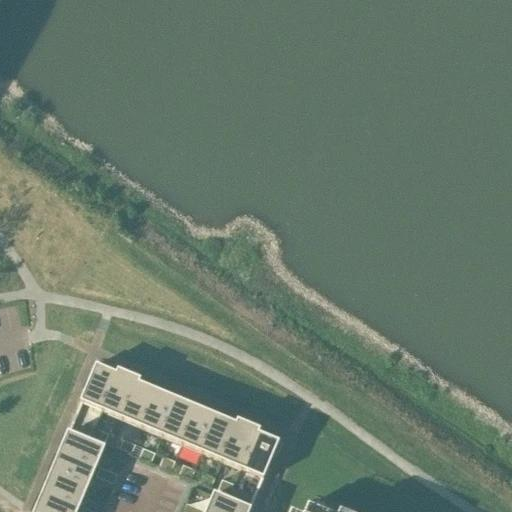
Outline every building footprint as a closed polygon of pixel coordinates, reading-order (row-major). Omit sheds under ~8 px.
[(81,406),(68,436),(91,446),(93,440),(97,431),(103,415),(101,414),(116,378),(111,376),(98,371),(100,367),(97,365),(81,406)] [(116,378),(101,414),(103,415),(123,424),(138,387),(140,383),(118,374),(116,378)] [(138,387),(123,424),(142,431),(159,391),(158,391),(156,394),(138,387)] [(159,391),(142,431),(162,440),(179,400),(178,399),(177,400),(160,392),(159,391)] [(179,400),(162,440),(182,448),(199,408),(197,407),(196,411),(178,404),(180,400),(179,400)] [(199,408),(182,448),(202,457),(218,416),(217,416),(217,417),(199,409),(200,408),(199,408)] [(218,416),(202,457),(220,464),(236,428),(218,421),(220,417),(218,416)] [(236,428),(220,464),(240,473),(243,474),(258,437),(260,434),(237,424),(236,428)] [(97,431),(93,440),(105,445),(109,436),(97,431)] [(68,436),(59,457),(96,472),(104,451),(91,446),(68,436)] [(230,497),(227,503),(249,511),(250,511),(278,446),(280,442),(277,441),(275,445),(262,439),(258,437),(243,474),(240,473),(230,497)] [(123,442),(120,451),(132,456),(135,447),(123,442)] [(143,450),(139,459),(151,464),(155,455),(143,450)] [(50,469),(48,475),(51,476),(51,477),(87,492),(96,472),(59,457),(58,459),(55,457),(50,469)] [(163,459),(159,468),(171,473),(175,464),(163,459)] [(183,467),(179,476),(191,481),(195,472),(183,467)] [(100,469),(96,479),(105,482),(109,473),(100,469)] [(109,473),(105,482),(113,486),(117,476),(109,473)] [(203,475),(199,484),(211,489),(215,480),(203,475)] [(51,477),(42,498),(76,511),(78,511),(87,492),(51,477)] [(222,481),(218,492),(230,497),(234,486),(222,481)] [(37,500),(31,511),(76,511),(42,498),(38,497),(37,500)] [(214,497),(207,511),(249,511),(227,503),(214,497)]
